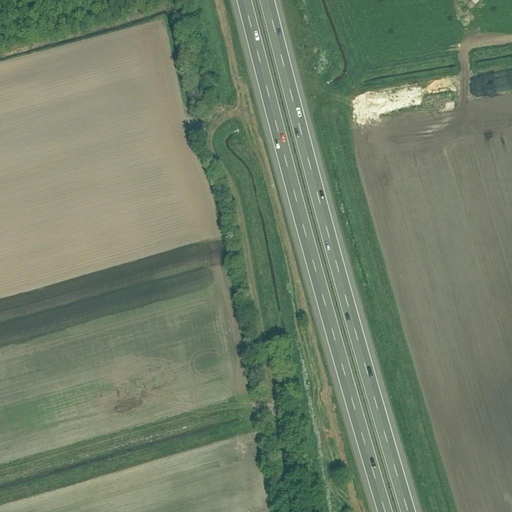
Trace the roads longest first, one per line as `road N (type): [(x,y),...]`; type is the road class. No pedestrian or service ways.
road 1 (motorway): [(408,511),(266,0)]
road 2 (motorway): [(238,0),(380,511)]
road 3 (track): [(227,107),(206,122),(202,143),(231,203),(286,511)]
